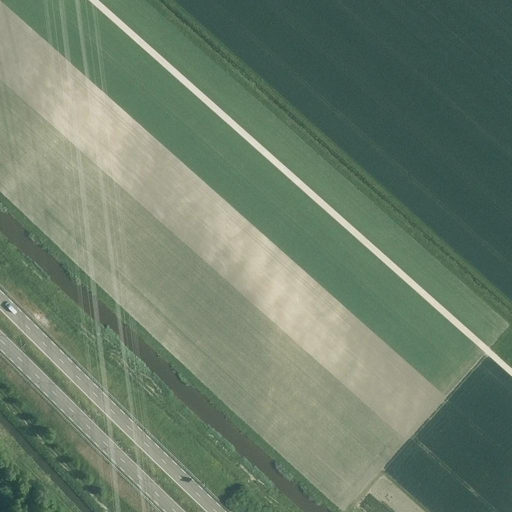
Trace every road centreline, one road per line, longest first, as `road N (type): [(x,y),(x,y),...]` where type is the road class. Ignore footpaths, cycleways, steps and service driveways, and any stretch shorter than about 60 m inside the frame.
road 1 (track): [(93,0),(511,372)]
road 2 (primary): [(216,511),(0,300)]
road 3 (primary): [(0,341),(173,511)]
